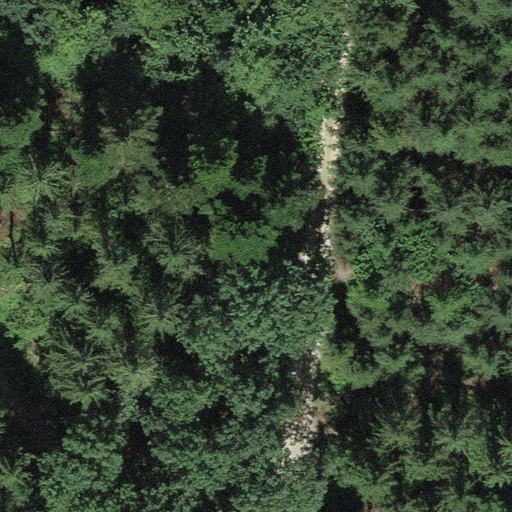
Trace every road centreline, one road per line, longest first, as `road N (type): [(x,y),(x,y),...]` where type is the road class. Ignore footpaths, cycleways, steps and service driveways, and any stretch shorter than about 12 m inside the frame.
road 1 (track): [(290,511),(341,0)]
road 2 (track): [(0,397),(98,511)]
